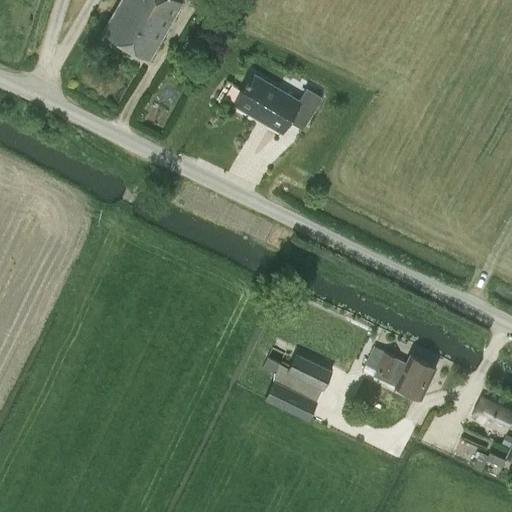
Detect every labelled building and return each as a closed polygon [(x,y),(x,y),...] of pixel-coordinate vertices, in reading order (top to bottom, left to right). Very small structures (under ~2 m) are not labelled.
[(182,2),(178,0),(119,0),(102,30),(149,58),(182,2)] [(298,100),(252,72),(233,104),(281,132),(290,117),(304,125),(321,96),(306,87),(298,100)] [(420,397),(436,366),(410,354),(406,362),(397,358),(397,357),(385,351),(384,351),(374,346),(365,364),(375,369),(373,374),(420,397)] [(286,371),(322,388),(331,370),(295,353),(286,371)] [(274,373),(280,362),(267,356),(262,367),(274,373)] [(308,419),(316,401),(273,380),(265,398),(308,419)] [(504,431),(511,414),(511,410),(481,397),(472,416),(504,431)] [(511,436),(506,434),(501,443),(509,446),(511,439),(511,436)] [(476,464),(483,467),(488,456),(480,452),(476,464)]
